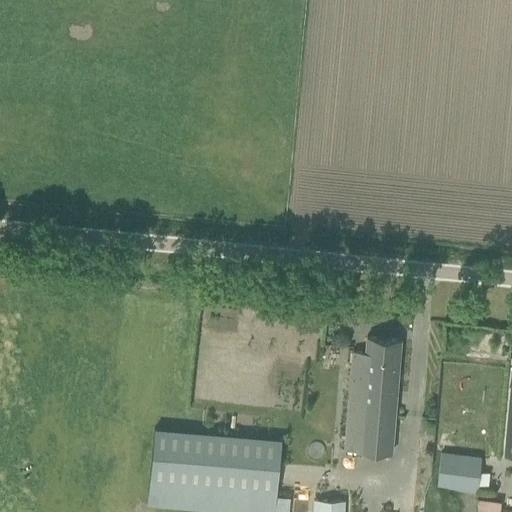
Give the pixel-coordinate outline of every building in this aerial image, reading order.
[(352,350),(351,370),(344,448),(390,452),(401,339),(367,336),(365,352),(352,350)] [(153,448),(146,505),(217,511),(220,511),(288,511),(290,497),(276,496),(281,439),(268,438),(201,432),(154,428),(153,448)] [(440,452),(437,487),(477,491),(481,456),(440,452)] [(312,511),(344,511),(345,500),(313,498),(312,511)] [(477,511),(511,511),(511,504),(501,502),(480,498),(477,511)]
